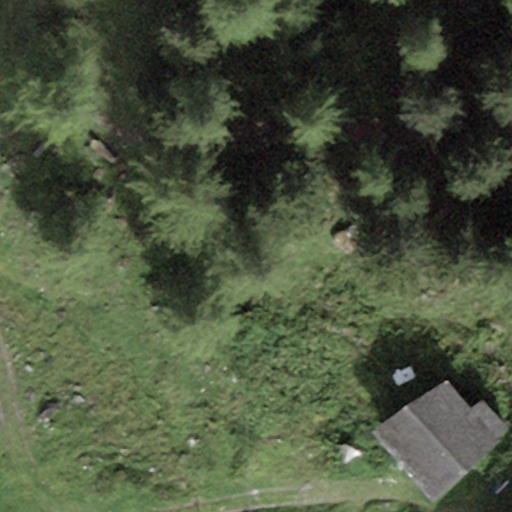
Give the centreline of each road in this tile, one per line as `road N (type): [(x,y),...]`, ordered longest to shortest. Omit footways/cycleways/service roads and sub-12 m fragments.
road 1 (track): [(0,348),(25,473),(63,511)]
road 2 (track): [(237,511),(295,499),(399,495)]
